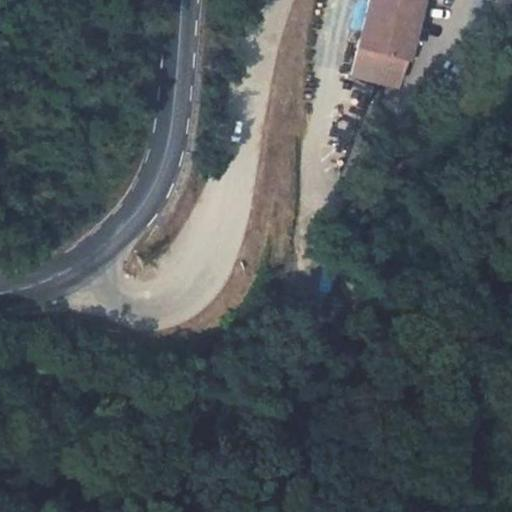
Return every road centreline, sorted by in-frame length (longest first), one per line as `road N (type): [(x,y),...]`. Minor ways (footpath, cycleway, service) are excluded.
road 1 (unclassified): [(76,269),(112,302),(150,303),(181,291),(204,260),(220,230),(270,0)]
road 2 (primary): [(187,0),(178,118),(160,178),(126,232),(76,269)]
